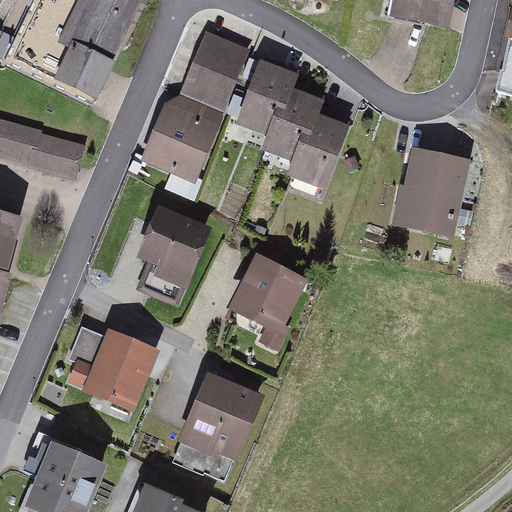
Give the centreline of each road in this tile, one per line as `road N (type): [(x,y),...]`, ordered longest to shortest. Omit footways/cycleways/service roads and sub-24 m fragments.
road 1 (residential): [(0,432),(181,0)]
road 2 (residential): [(230,0),(418,112),(461,93),(484,0)]
